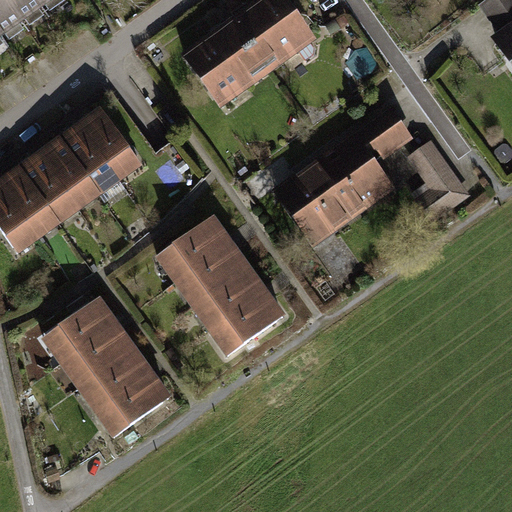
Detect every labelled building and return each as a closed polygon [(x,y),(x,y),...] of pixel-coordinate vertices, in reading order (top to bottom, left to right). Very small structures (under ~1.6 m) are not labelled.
[(0,0),(0,32),(2,35),(22,21),(7,0),(0,0)] [(7,0),(22,21),(42,6),(37,0),(7,0)] [(307,34),(283,0),(268,0),(237,22),(238,24),(228,31),(227,29),(186,58),(215,99),(243,80),(247,86),(284,59),(280,53),(293,44),(305,61),(314,55),(314,49),(304,36),(307,34)] [(492,20),(511,6),(511,0),(492,0),(482,7),(492,20)] [(511,6),(492,20),(504,37),(511,30),(511,6)] [(508,55),(511,53),(511,30),(504,37),(497,41),(508,55)] [(101,112),(81,126),(120,181),(140,166),(101,112)] [(327,159),(280,193),(309,233),(328,219),(334,227),(388,189),(370,165),(407,139),(390,114),(366,132),(371,140),(332,167),(327,159)] [(81,126),(60,141),(99,196),(120,181),(81,126)] [(60,141),(40,156),(79,210),(99,196),(60,141)] [(428,146),(413,157),(431,181),(413,194),(430,219),(463,195),(428,146)] [(40,156),(19,170),(58,225),(79,210),(40,156)] [(19,170),(0,183),(0,186),(38,239),(58,225),(19,170)] [(0,186),(0,229),(17,254),(38,239),(0,186)] [(158,258),(176,283),(230,244),(213,220),(158,258)] [(176,283),(193,307),(248,269),(230,244),(176,283)] [(193,307),(211,332),(265,293),(248,269),(193,307)] [(211,332),(229,356),(283,317),(265,293),(211,332)] [(44,340),(62,364),(116,325),(99,301),(44,340)] [(62,364),(79,389),(134,350),(116,325),(62,364)] [(79,389),(97,413),(152,374),(134,350),(79,389)] [(97,413),(114,438),(169,399),(152,374),(97,413)]
